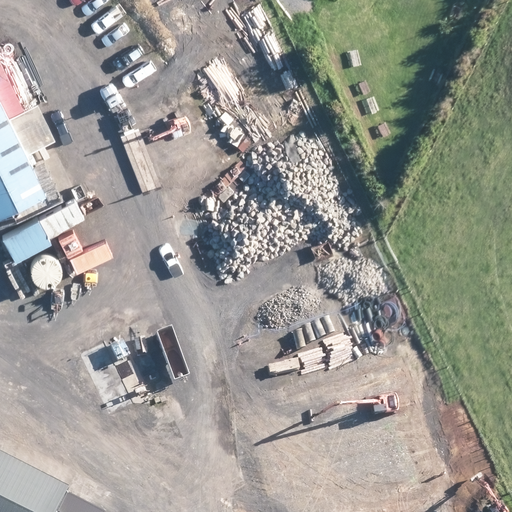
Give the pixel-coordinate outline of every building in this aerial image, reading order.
[(29,163),(13,129),(0,102),(0,208),(6,221),(59,196),(41,158),(36,160),(29,163)] [(34,216),(0,233),(0,238),(12,261),(48,242),(34,216)] [(59,276),(60,271),(60,266),(57,261),(54,257),(49,255),(44,254),(39,254),(34,256),(30,260),(28,264),(27,270),(27,275),(30,280),(33,283),(38,286),(43,287),(48,286),(53,284),(57,281),(59,276)] [(109,347),(117,362),(126,358),(119,343),(109,347)] [(53,511),(61,497),(0,465),(0,511),(53,511)]
